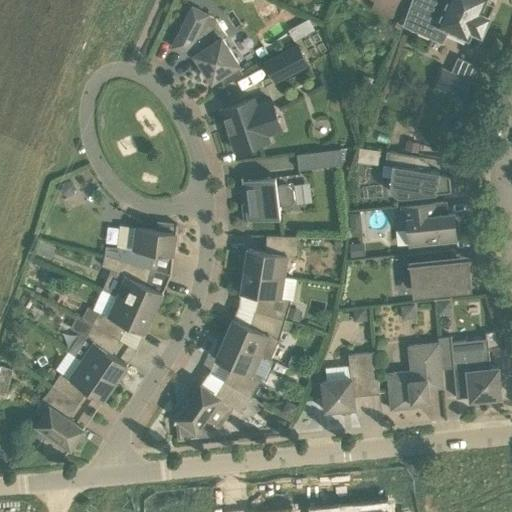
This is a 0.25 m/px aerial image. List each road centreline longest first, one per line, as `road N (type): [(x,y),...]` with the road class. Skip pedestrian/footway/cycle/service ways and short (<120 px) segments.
road 1 (residential): [(511,430),(110,476)]
road 2 (residential): [(204,201),(190,137),(160,85),(115,71),(94,90),(87,120),(95,148),(130,198),(154,209),(183,206)]
road 3 (residential): [(110,476),(120,436),(192,313),(207,239),(204,201)]
